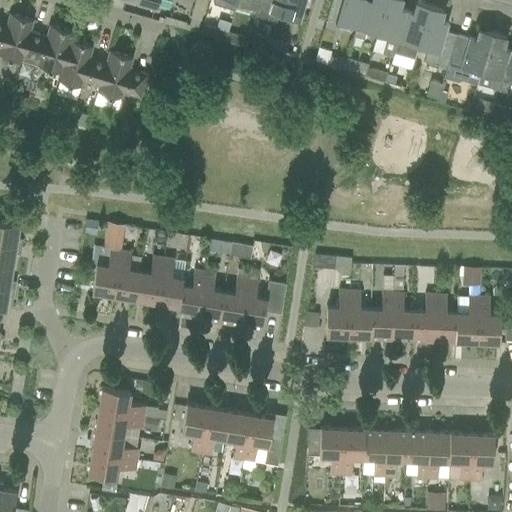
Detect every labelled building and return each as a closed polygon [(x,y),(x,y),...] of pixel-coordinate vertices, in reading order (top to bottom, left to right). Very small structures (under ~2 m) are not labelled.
[(205,0),(194,0),(190,17),(200,20),(205,0)] [(213,0),(213,3),(234,9),(236,1),(236,0),(213,0)] [(259,0),(257,7),(255,14),(275,21),(277,13),(278,14),(281,0),(259,0)] [(281,0),(278,14),(299,20),(304,5),(307,6),(308,0),(281,0)] [(355,27),(362,0),(330,0),(325,18),(355,27)] [(362,0),(355,27),(353,36),(363,39),(366,30),(376,33),(385,0),(362,0)] [(385,0),(376,33),(386,36),(381,53),(392,56),(397,39),(405,10),(398,8),(400,0),(385,0)] [(412,12),(405,10),(397,39),(418,45),(429,5),(415,1),(412,12)] [(443,9),(429,5),(418,45),(428,48),(424,62),(445,68),(446,68),(456,34),(445,31),(448,22),(440,20),(443,9)] [(29,31),(32,20),(9,13),(6,24),(0,22),(0,54),(20,61),(22,54),(29,31)] [(22,54),(20,60),(37,65),(37,66),(59,72),(60,73),(70,39),(72,31),(49,25),(46,36),(29,31),(22,54)] [(225,41),(227,32),(206,26),(204,34),(225,41)] [(446,68),(445,68),(442,77),(457,82),(461,79),(476,84),(477,82),(492,31),(478,27),(475,38),(467,36),(467,37),(456,34),(446,68)] [(492,31),(477,82),(497,89),(509,48),(502,46),(505,35),(492,31)] [(227,32),(225,41),(241,45),(244,37),(227,32)] [(267,52),(271,38),(255,34),(251,48),(267,52)] [(287,43),(271,38),(267,52),(283,57),(287,43)] [(60,73),(59,72),(57,80),(80,87),(82,80),(99,85),(106,62),(105,62),(89,57),(92,46),(70,39),(60,73)] [(511,49),(509,48),(497,89),(508,92),(511,82),(511,81),(511,49)] [(343,69),(346,57),(345,60),(329,55),(327,52),(317,49),(314,60),(343,69)] [(99,85),(97,92),(120,98),(122,92),(140,97),(146,74),(129,69),(132,57),(109,50),(105,62),(106,62),(99,85)] [(367,63),(346,57),(343,69),(364,75),(366,66),(367,63)] [(366,66),(364,75),(384,81),(387,73),(387,72),(366,66)] [(387,73),(384,81),(393,83),(395,75),(387,73)] [(436,97),(440,83),(430,80),(426,94),(436,97)] [(439,90),(436,101),(443,103),(447,92),(439,90)] [(12,94),(9,106),(22,110),(25,98),(12,94)] [(491,113),(493,104),(477,99),(475,108),(491,113)] [(493,104),(491,113),(507,117),(509,108),(493,104)] [(78,113),(75,124),(86,127),(89,116),(78,113)] [(0,242),(21,246),(22,238),(16,237),(18,223),(0,219),(0,242)] [(95,263),(91,290),(91,291),(112,295),(119,249),(123,225),(107,222),(103,247),(93,245),(91,262),(95,263)] [(0,264),(11,266),(14,252),(19,253),(21,246),(0,242),(0,264)] [(119,249),(112,295),(134,298),(139,270),(128,268),(131,251),(129,251),(119,249)] [(149,272),(139,270),(134,298),(155,302),(163,256),(152,255),(149,272)] [(334,255),(333,267),(340,273),(341,273),(349,274),(350,274),(350,262),(350,257),(334,255)] [(163,256),(155,302),(176,305),(177,305),(180,284),(181,284),(182,277),(170,275),(173,258),(163,256)] [(0,286),(14,288),(15,280),(9,280),(11,266),(0,264),(0,286)] [(462,267),(462,285),(479,286),(480,267),(462,267)] [(177,305),(176,305),(175,312),(197,316),(204,269),(194,268),(191,285),(181,284),(180,284),(177,305)] [(204,269),(197,316),(218,319),(223,291),(212,289),(215,271),(204,269)] [(223,291),(218,319),(240,323),(247,277),(236,276),(233,292),(223,291)] [(258,278),(247,277),(240,323),(261,326),(264,310),(280,313),(285,283),(267,280),(265,296),(255,295),(258,278)] [(14,288),(0,286),(0,308),(4,309),(7,295),(13,296),(14,288)] [(347,335),(349,289),(338,289),(337,306),(326,306),(324,334),(347,335)] [(349,289),(347,335),(368,336),(370,308),(359,307),(359,290),(349,289)] [(380,308),(370,308),(368,336),(390,337),(392,291),(381,291),(380,308)] [(392,291),(390,337),(411,338),(412,309),(402,309),(403,292),(392,291)] [(412,309),(411,338),(433,339),(435,293),(424,293),(423,310),(412,309)] [(446,294),(435,293),(433,339),(454,340),(455,311),(445,311),(446,294)] [(455,311),(454,340),(476,341),(478,295),(467,295),(467,312),(455,311)] [(489,295),(478,295),(476,341),(498,342),(499,313),(488,313),(489,295)] [(306,310),(304,325),(316,326),(317,326),(317,312),(306,310)] [(157,407),(145,405),(128,402),(129,391),(101,386),(97,408),(143,416),(155,418),(157,407)] [(200,452),(208,406),(186,403),(181,431),(192,433),(189,450),(200,452)] [(208,406),(200,452),(211,454),(214,437),(224,438),(229,410),(208,406)] [(97,408),(94,430),(123,434),(124,424),(141,427),(143,416),(97,408)] [(229,410),(224,438),(235,440),(232,457),(242,459),(250,413),(229,410)] [(250,413),(242,459),(253,460),(263,462),(276,464),(281,434),(269,432),(272,417),(264,415),(250,413)] [(143,416),(141,427),(156,429),(158,419),(143,416)] [(340,473),(342,427),(319,427),(318,455),(330,456),(329,473),(340,473)] [(363,428),(342,427),(340,473),(351,474),(351,457),(362,457),(363,428)] [(363,428),(362,457),(373,458),(372,475),(383,475),(385,429),(363,428)] [(385,429),(383,475),(394,476),(394,459),(405,459),(406,430),(385,429)] [(123,434),(94,430),(90,451),(136,458),(138,448),(121,445),(123,434)] [(406,430),(405,459),(416,459),(415,477),(426,477),(428,431),(406,430)] [(449,432),(428,431),(426,477),(437,477),(438,460),(448,461),(449,432)] [(449,432),(448,461),(459,461),(458,478),(469,479),(471,433),(449,432)] [(493,434),(471,433),(469,479),(480,479),(481,462),(492,462),(493,434)] [(152,453),(151,459),(162,461),(164,450),(158,449),(152,453)] [(136,458),(90,451),(87,473),(115,477),(117,466),(134,469),(136,458)] [(162,473),(160,486),(172,488),(175,475),(162,473)] [(102,476),(100,489),(114,491),(116,478),(102,476)] [(2,483),(0,482),(0,511),(28,511),(29,509),(13,506),(15,491),(1,488),(2,483)] [(196,482),(194,490),(205,492),(206,483),(196,482)] [(259,493),(258,500),(269,502),(271,490),(265,489),(259,493)] [(426,491),(425,508),(443,509),(444,492),(426,491)] [(486,495),(485,509),(500,509),(500,495),(486,495)] [(97,497),(89,499),(92,511),(100,509),(97,497)] [(220,511),(236,511),(238,507),(217,501),(214,510),(220,511)]
